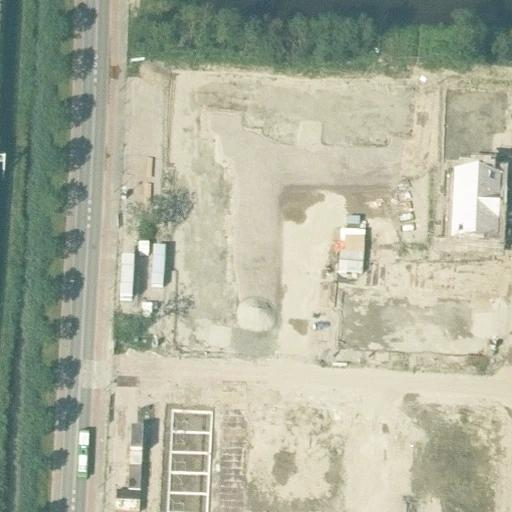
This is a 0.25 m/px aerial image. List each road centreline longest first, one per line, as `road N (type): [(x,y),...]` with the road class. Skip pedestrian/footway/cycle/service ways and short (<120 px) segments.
road 1 (residential): [(511,387),(79,365)]
road 2 (tertiary): [(79,365),(95,0)]
road 3 (tertiary): [(71,511),(79,365)]
